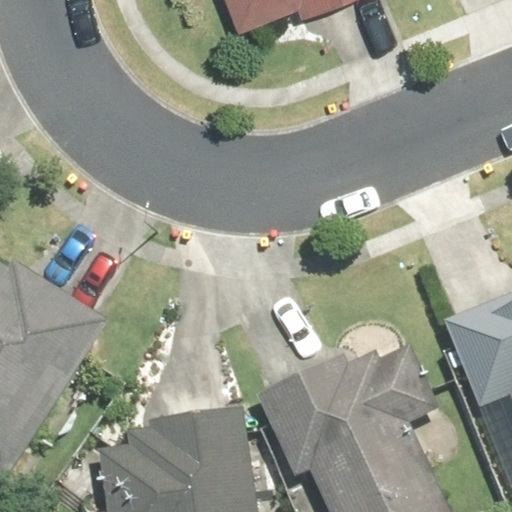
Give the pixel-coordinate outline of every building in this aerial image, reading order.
[(338,0),(224,0),(237,36),(338,0)] [(0,263),(0,480),(4,483),(102,326),(0,263)] [(511,299),(438,329),(508,502),(511,500),(511,299)] [(415,331),(257,395),(305,511),(445,511),(410,425),(448,410),(415,331)] [(254,511),(246,405),(91,418),(98,511),(254,511)]
